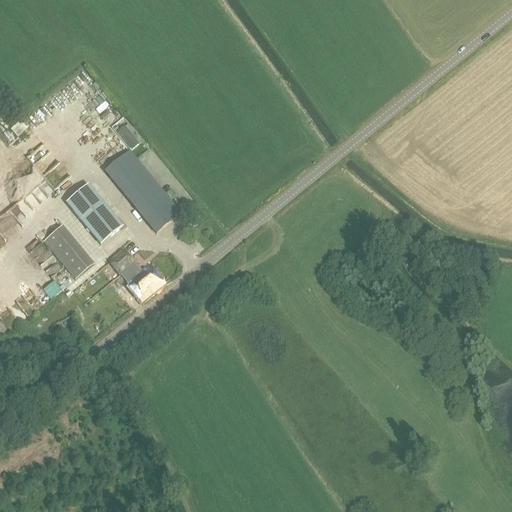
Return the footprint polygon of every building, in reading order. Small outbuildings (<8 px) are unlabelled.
[(118,126),(126,119),(122,114),(113,121),(118,126)] [(21,137),(32,127),(24,119),(13,129),(21,137)] [(138,145),(124,128),(118,133),(132,150),(138,145)] [(93,160),(156,236),(182,214),(120,139),(93,160)] [(40,159),(49,154),(45,147),(36,153),(40,159)] [(34,168),(41,164),(36,155),(29,159),(34,168)] [(65,204),(99,246),(122,227),(88,186),(65,204)] [(55,195),(60,201),(65,197),(61,191),(55,195)] [(55,197),(41,204),(46,215),(60,208),(55,197)] [(35,214),(30,217),(37,230),(43,227),(35,214)] [(43,242),(75,281),(94,265),(62,227),(43,242)] [(108,262),(120,277),(135,265),(123,250),(108,262)] [(165,284),(150,266),(126,284),(141,303),(165,284)] [(31,291),(34,282),(28,280),(25,289),(31,291)]
